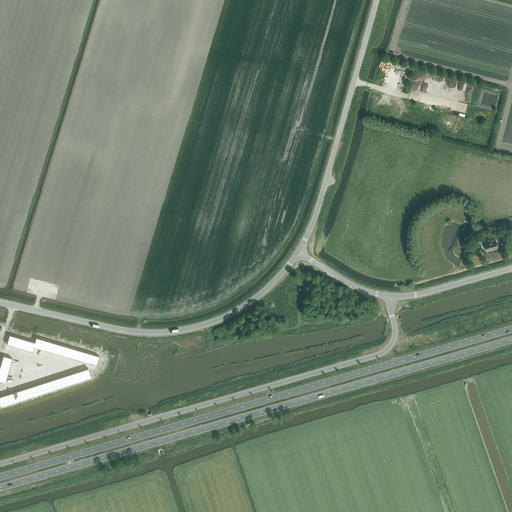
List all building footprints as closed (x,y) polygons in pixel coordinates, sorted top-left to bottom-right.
[(393,86),(397,72),(388,70),(384,83),(393,86)] [(488,252),(498,248),(496,241),(485,244),(488,252)] [(7,344),(33,352),(34,347),(87,363),(86,363),(96,366),(99,356),(36,338),(35,343),(9,335),(7,344)] [(0,380),(6,382),(13,358),(3,356),(0,367),(0,380)] [(0,396),(0,404),(1,406),(91,377),(88,368),(0,396)]
